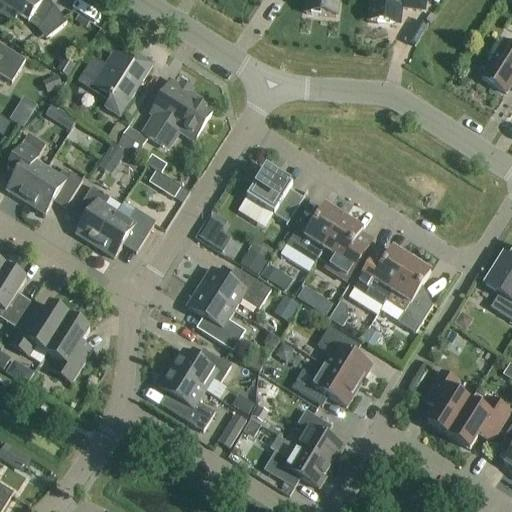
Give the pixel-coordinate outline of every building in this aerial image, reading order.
[(66,26),(45,0),(0,0),(0,16),(14,25),(18,20),(28,26),(32,21),(42,28),(37,36),(46,42),(66,26)] [(337,0),(307,0),(306,16),(335,19),(337,0)] [(339,0),(337,40),(360,41),(362,0),(339,0)] [(424,14),(425,0),(370,0),(367,23),(400,27),(402,11),(424,14)] [(511,50),(497,41),(488,55),(494,60),(481,81),(505,96),(511,85),(511,50)] [(0,78),(11,85),(25,63),(0,47),(0,78)] [(132,67),(114,56),(106,68),(93,60),(78,84),(103,100),(105,98),(111,101),(105,110),(119,119),(152,67),(138,58),(132,67)] [(65,59),(57,73),(68,80),(76,66),(65,59)] [(48,96),(63,91),(59,79),(44,84),(48,96)] [(194,143),(213,113),(171,86),(151,116),(155,119),(144,137),(162,149),(174,130),(194,143)] [(56,125),(62,116),(53,110),(47,120),(56,125)] [(119,149),(128,132),(117,126),(108,142),(119,149)] [(134,158),(145,140),(130,131),(120,149),(134,158)] [(25,206),(47,172),(35,164),(45,148),(27,137),(22,146),(4,174),(14,181),(6,194),(25,206)] [(120,168),(127,156),(114,148),(106,160),(120,168)] [(303,202),(290,193),(292,189),(264,171),(246,201),(288,226),(303,202)] [(47,172),(25,206),(44,218),(53,204),(67,212),(84,184),(63,172),(58,179),(47,172)] [(167,181),(160,193),(169,199),(177,187),(167,181)] [(95,250),(116,215),(105,208),(109,201),(92,190),(74,218),(84,224),(76,238),(95,250)] [(318,261),(344,221),(325,209),(313,229),(302,223),(289,244),(299,251),(296,256),(315,267),(318,261)] [(116,215),(95,250),(114,262),(122,248),(136,257),(156,225),(135,212),(128,223),(116,215)] [(344,221),(318,261),(329,268),(326,272),(334,277),(346,285),(374,241),(362,234),(362,233),(344,221)] [(259,279),(274,254),(257,243),(242,268),(259,279)] [(382,310),(386,303),(411,264),(393,252),(390,257),(380,250),(370,265),(357,286),(367,293),(365,297),(367,298),(365,300),(382,310)] [(511,258),(511,261),(504,257),(485,288),(500,297),(491,311),(511,323),(511,258)] [(415,337),(433,308),(416,298),(430,276),(411,264),(386,303),(404,315),(397,326),(415,337)] [(261,281),(275,290),(282,279),(268,270),(261,281)] [(0,279),(0,321),(15,331),(30,307),(16,298),(25,283),(6,271),(0,279)] [(201,292),(235,314),(241,303),(258,314),(271,294),(239,274),(232,285),(213,273),(201,292)] [(228,324),(235,314),(201,292),(189,312),(208,324),(201,335),(232,355),(245,335),(228,324)] [(290,325),(300,308),(290,302),(279,319),(290,325)] [(328,318),(333,309),(324,304),(319,313),(328,318)] [(340,306),(329,323),(342,331),(347,323),(341,319),(347,310),(340,306)] [(47,356),(69,320),(49,308),(40,321),(29,314),(9,347),(29,360),(35,349),(47,356)] [(467,335),(474,323),(462,316),(455,328),(467,335)] [(69,320),(47,356),(58,363),(51,374),(71,386),(92,354),(81,347),(89,333),(69,320)] [(324,369),(358,390),(371,369),(354,359),(360,349),(329,330),(317,350),(331,358),(324,369)] [(380,337),(369,330),(361,342),(372,349),(380,337)] [(275,353),(281,343),(271,337),(265,347),(275,353)] [(171,373),(205,394),(212,382),(220,387),(231,369),(207,354),(200,365),(183,354),(171,373)] [(0,369),(4,372),(10,362),(1,356),(0,356),(0,369)] [(261,374),(267,364),(257,358),(251,368),(261,374)] [(497,385),(507,375),(490,358),(480,369),(497,385)] [(346,410),(358,390),(324,369),(316,381),(303,373),(292,391),(322,410),(328,400),(346,410)] [(198,406),(205,394),(171,373),(159,392),(167,397),(160,409),(203,435),(215,416),(198,406)] [(448,439),(470,405),(449,391),(454,383),(441,375),(426,398),(439,406),(427,426),(448,439)] [(470,405),(448,439),(469,452),(478,438),(481,440),(485,433),(495,439),(510,415),(489,401),(482,412),(470,405)] [(264,425),(270,416),(259,410),(254,420),(264,425)] [(296,450),(331,471),(343,450),(326,440),(332,430),(305,414),(294,432),(304,438),(296,450)] [(232,453),(248,425),(236,418),(219,445),(232,453)] [(511,427),(503,441),(511,446),(511,453),(503,467),(507,470),(509,473),(511,476),(511,477),(511,427)] [(0,462),(12,469),(19,457),(5,448),(0,455),(0,462)] [(156,449),(154,458),(175,463),(177,454),(156,449)] [(318,492),(331,471),(296,450),(289,463),(275,455),(264,473),(294,492),(301,481),(318,492)] [(0,511),(3,511),(14,495),(0,486),(0,511)]
